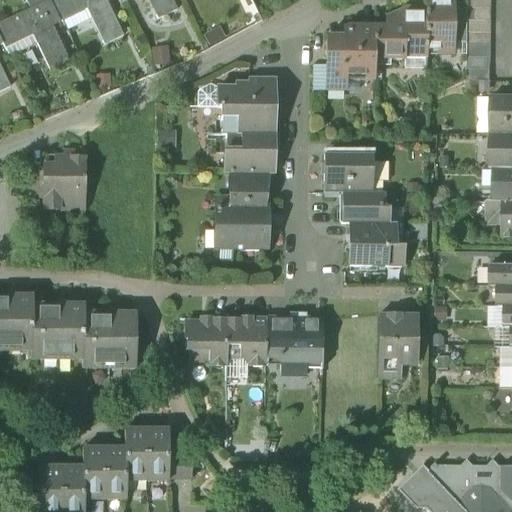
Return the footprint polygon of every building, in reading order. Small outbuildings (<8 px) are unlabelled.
[(25,0),(30,10),(48,1),(47,0),(25,0)] [(104,46),(122,37),(105,1),(107,0),(50,0),(48,1),(59,23),(62,21),(86,9),(91,20),(104,46)] [(147,0),(157,20),(176,11),(171,0),(147,0)] [(425,0),(426,8),(425,36),(425,55),(439,55),(439,50),(453,50),(453,44),(454,18),(454,10),(453,0),(425,0)] [(466,0),(466,10),(490,10),(489,0),(466,0)] [(50,72),(69,63),(51,27),(59,23),(48,1),(30,10),(0,23),(0,40),(2,45),(4,49),(32,35),(37,45),(50,72)] [(373,31),(373,54),(373,61),(404,61),(404,60),(425,60),(425,57),(425,55),(425,36),(420,36),(420,32),(402,31),(403,8),(401,8),(401,11),(399,11),(385,17),(385,27),(385,31),(373,31)] [(420,36),(425,36),(426,8),(403,8),(402,31),(420,32),(420,36)] [(86,9),(62,21),(67,31),(91,20),(86,9)] [(454,18),(466,18),(466,10),(454,10),(454,18)] [(466,18),(465,22),(489,22),(490,10),(466,10),(466,18)] [(466,18),(454,18),(453,44),(465,44),(465,34),(465,22),(466,18)] [(465,34),(489,34),(489,22),(465,22),(465,34)] [(202,36),(209,48),(226,39),(219,27),(202,36)] [(341,93),(345,93),(345,82),(359,83),(373,83),(373,61),(373,54),(358,54),(359,27),(347,27),(342,30),(342,37),(337,37),(337,57),(325,57),(325,66),(325,93),(328,93),(341,93)] [(358,54),(373,54),(373,31),(373,27),(359,27),(358,54)] [(465,44),(465,46),(489,47),(489,34),(465,34),(465,44)] [(32,35),(4,49),(9,58),(37,45),(32,35)] [(325,57),(337,57),(337,37),(325,37),(325,57)] [(465,58),(489,58),(489,47),(465,46),(465,58)] [(168,47),(150,49),(152,67),(171,65),(168,47)] [(465,70),(489,71),(489,59),(465,59),(465,70)] [(404,60),(404,61),(404,70),(425,71),(425,60),(404,60)] [(312,93),(325,93),(325,66),(312,66),(312,93)] [(0,92),(9,88),(0,68),(0,92)] [(465,83),(489,83),(489,71),(465,71),(465,83)] [(221,135),(226,135),(272,136),(273,121),(269,121),(269,105),(273,105),(273,103),(249,103),(249,80),(247,80),(247,84),(234,84),(234,88),(218,88),(218,90),(217,109),(221,109),(221,135)] [(249,103),(273,103),(273,80),(249,80),(249,103)] [(359,90),(359,83),(345,82),(345,93),(355,93),(359,90)] [(196,109),(217,109),(218,90),(210,85),(197,93),(196,109)] [(511,98),(490,98),(489,136),(511,135),(511,98)] [(174,134),(156,134),(156,152),(174,152),(174,134)] [(272,151),(272,136),(226,135),(226,154),(230,154),(229,175),(233,175),(248,175),(248,162),(272,163),(272,161),(268,161),(268,151),(272,151)] [(511,135),(489,136),(489,170),(493,170),(501,170),(511,170),(511,135)] [(58,211),(84,211),(85,159),(73,160),(73,154),(64,154),(64,161),(43,161),(43,171),(43,199),(43,205),(58,205),(58,211)] [(361,184),(371,185),(371,164),(371,157),(351,156),(351,155),(338,154),(338,156),(323,156),(323,181),(346,182),(346,183),(361,184)] [(248,162),(248,175),(264,176),(272,176),(272,163),(248,162)] [(387,164),(371,164),(371,185),(361,184),(361,195),(371,195),(382,195),(381,183),(387,183),(387,164)] [(493,170),(492,188),(500,184),(501,170),(493,170)] [(511,170),(501,170),(500,184),(492,188),(492,204),(511,203),(511,170)] [(28,199),(43,199),(43,171),(29,171),(28,199)] [(263,202),(264,176),(248,175),(233,175),(232,198),(232,203),(242,204),(242,201),(263,202)] [(345,195),(361,195),(361,184),(346,183),(346,182),(323,181),(323,195),(341,195),(345,195)] [(340,225),(349,225),(386,226),(386,211),(386,209),(381,209),(382,195),(371,195),(361,195),(345,195),(344,209),(340,209),(340,225)] [(217,242),(218,242),(231,242),(232,252),(263,253),(264,202),(263,202),(242,201),(242,204),(232,203),(232,198),(218,197),(218,209),(216,209),(216,214),(218,214),(217,242)] [(511,203),(492,204),(487,204),(487,225),(504,226),(504,238),(511,238),(511,203)] [(386,226),(393,226),(402,226),(402,211),(386,211),(386,226)] [(393,226),(386,226),(349,225),(349,240),(351,240),(351,247),(349,247),(349,255),(351,255),(351,268),(370,269),(370,262),(384,262),(384,269),(401,269),(401,248),(393,248),(393,226)] [(427,242),(427,227),(410,226),(410,242),(427,242)] [(232,263),(232,252),(231,242),(218,242),(218,263),(232,263)] [(489,288),(496,288),(511,287),(511,266),(489,266),(489,288)] [(511,287),(496,288),(496,308),(504,308),(511,308),(511,287)] [(19,353),(30,354),(32,306),(32,297),(0,296),(0,347),(5,348),(4,353),(7,353),(7,348),(14,348),(19,353)] [(71,362),(82,362),(83,315),(84,306),(32,306),(30,354),(30,362),(43,362),(48,356),(56,356),(56,362),(58,362),(58,356),(66,356),(71,362)] [(445,307),(432,307),(432,323),(445,323),(445,307)] [(504,308),(496,308),(487,308),(487,328),(494,328),(503,328),(504,308)] [(511,308),(504,308),(503,328),(511,328),(511,308)] [(135,315),(83,315),(82,362),(82,371),(94,371),(100,365),(107,365),(107,371),(109,371),(109,365),(117,366),(122,371),(135,371),(135,315)] [(377,381),(399,381),(400,367),(400,361),(414,361),(415,317),(377,317),(377,381)] [(224,369),(225,361),(225,346),(212,346),(213,321),(198,321),(198,324),(185,324),(185,343),(188,343),(188,352),(191,352),(191,364),(203,364),(207,369),(224,369)] [(212,346),(225,346),(225,324),(225,321),(213,321),(212,346)] [(225,324),(225,346),(225,361),(242,361),(246,365),(246,368),(264,368),(265,321),(251,321),(250,327),(240,327),(240,324),(225,324)] [(279,361),(280,361),(280,321),(265,321),(265,361),(279,361)] [(279,361),(279,365),(305,365),(321,365),(321,322),(280,321),(280,361),(279,361)] [(503,328),(494,328),(494,349),(500,349),(511,349),(511,328),(503,328)] [(511,348),(511,349),(500,349),(500,369),(511,369),(511,348)] [(246,381),(246,368),(246,365),(242,361),(225,361),(224,369),(224,380),(246,381)] [(305,378),(305,365),(279,365),(279,377),(305,378)] [(511,369),(500,369),(500,389),(511,389),(511,369)] [(125,483),(145,483),(146,431),(124,431),(124,450),(110,450),(104,450),(103,502),(125,502),(125,483)] [(167,431),(146,431),(145,483),(167,483),(167,481),(167,458),(167,431)] [(243,446),(243,462),(262,462),(262,446),(243,446)] [(83,502),(103,502),(104,450),(82,450),(82,468),(83,502)] [(167,481),(191,481),(191,458),(167,458),(167,481)] [(511,511),(511,468),(497,468),(492,463),(486,468),(471,468),(465,462),(460,468),(435,468),(434,466),(430,470),(428,473),(422,467),(397,491),(415,511),(425,511),(426,511),(449,511),(458,504),(466,511),(464,511),(511,511)] [(39,511),(61,511),(61,468),(39,468),(39,511)] [(82,511),(83,502),(82,468),(61,468),(61,511),(82,511)]
